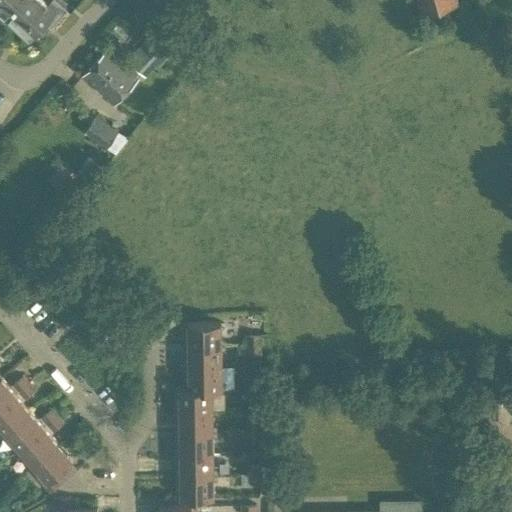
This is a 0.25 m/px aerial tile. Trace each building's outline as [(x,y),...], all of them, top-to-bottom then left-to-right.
[(0,0),(0,15),(5,20),(22,0),(0,0)] [(42,0),(22,0),(5,20),(28,41),(61,4),(56,0),(51,0),(48,5),(42,0)] [(457,0),(417,0),(422,16),(459,5),(457,0)] [(149,36),(127,60),(142,73),(164,50),(149,36)] [(107,50),(83,76),(114,104),(138,78),(107,50)] [(84,131),(100,143),(107,147),(118,131),(95,115),(84,131)] [(62,160),(47,180),(61,191),(76,172),(89,181),(104,161),(105,163),(131,133),(121,126),(118,131),(107,147),(100,143),(91,154),(82,146),(67,164),(62,160)] [(222,322),(184,322),(184,345),(222,344),(222,322)] [(261,334),(247,334),(247,344),(261,344),(261,334)] [(222,344),(184,345),(184,366),(222,366),(222,344)] [(261,344),(247,344),(247,353),(261,353),(261,344)] [(222,366),(184,366),(184,387),(184,388),(213,388),(212,389),(223,389),(222,366)] [(23,374),(13,383),(19,390),(29,381),(23,374)] [(1,377),(0,378),(0,407),(16,393),(1,377)] [(262,377),(248,377),(248,387),(262,387),(262,377)] [(29,381),(19,390),(26,398),(36,389),(29,381)] [(184,387),(174,387),(175,409),(213,409),(212,389),(213,388),(184,388),(184,387)] [(262,387),(248,387),(248,396),(262,396),(262,387)] [(16,393),(0,407),(0,433),(1,435),(30,410),(16,393)] [(52,407),(41,416),(48,423),(58,414),(52,407)] [(213,409),(175,409),(175,431),(213,430),(213,409)] [(30,410),(1,435),(15,451),(44,426),(30,410)] [(58,414),(48,423),(54,430),(64,421),(58,414)] [(262,420),(248,420),(249,430),(262,430),(262,420)] [(44,426),(15,451),(29,467),(58,442),(44,426)] [(213,430),(175,431),(175,452),(213,452),(213,430)] [(262,430),(249,430),(249,440),(262,439),(262,430)] [(58,442),(29,467),(44,485),(54,476),(73,460),(58,442)] [(213,452),(175,452),(176,474),(214,473),(213,452)] [(263,463),(249,464),(249,473),(263,473),(263,463)] [(214,473),(176,474),(176,498),(214,497),(214,473)] [(263,473),(249,473),(249,483),(263,483),(263,473)] [(54,476),(44,485),(50,492),(60,483),(54,476)] [(71,498),(59,498),(60,507),(72,507),(71,498)]
